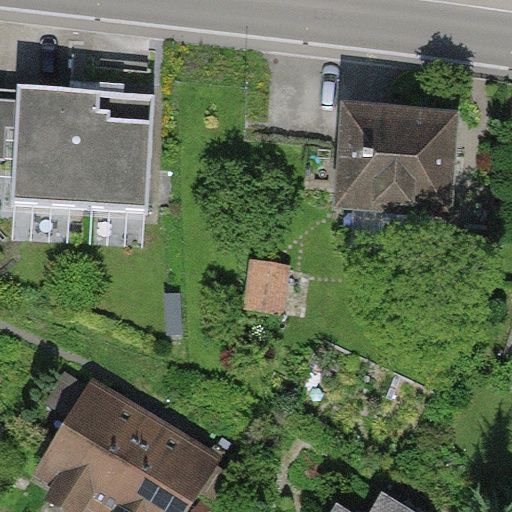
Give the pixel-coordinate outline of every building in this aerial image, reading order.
[(98,99),(0,93),(0,182),(15,183),(13,205),(93,212),(98,99)] [(155,102),(98,99),(93,212),(149,215),(155,102)] [(471,126),(353,122),(349,217),(467,222),(471,126)] [(294,271),(253,264),(244,315),(285,323),(294,271)] [(180,444),(132,415),(98,395),(47,478),(104,511),(185,511),(214,464),(180,444)] [(421,511),(397,497),(387,511),(353,511),(343,506),(339,511),(421,511)]
